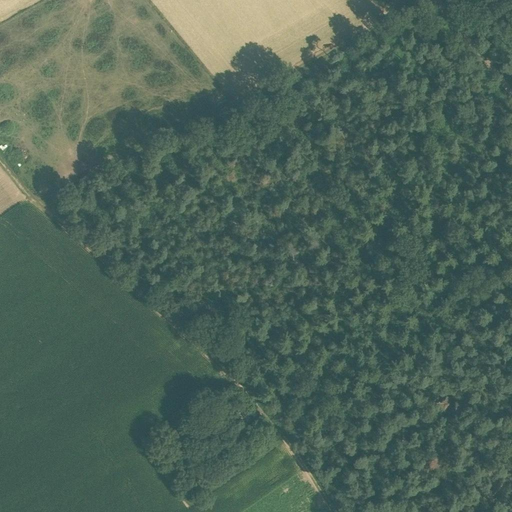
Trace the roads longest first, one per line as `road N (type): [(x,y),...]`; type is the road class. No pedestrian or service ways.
road 1 (track): [(53,214),(253,399),(335,511)]
road 2 (track): [(53,214),(225,119),(398,0)]
